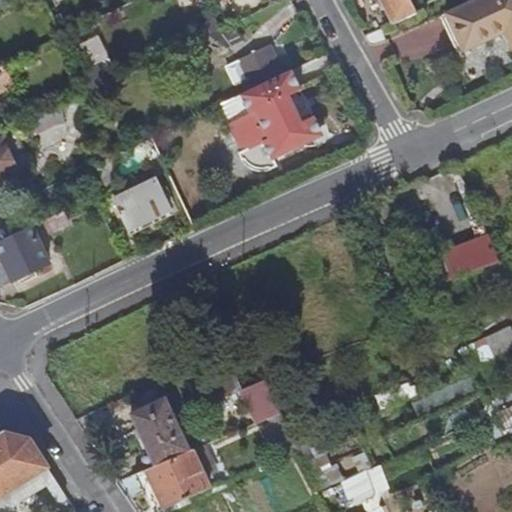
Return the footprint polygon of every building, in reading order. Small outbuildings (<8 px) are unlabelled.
[(410,0),(382,0),(394,24),(417,14),(415,10),(410,0)] [(511,0),(475,0),(446,14),(464,51),(506,32),(511,44),(511,0)] [(207,20),(214,33),(232,25),(225,11),(207,20)] [(239,63),(253,90),(284,75),(270,47),(239,63)] [(3,66),(0,66),(0,92),(13,86),(3,66)] [(300,93),(290,72),(284,75),(253,90),(239,96),(248,115),(229,125),(230,128),(230,130),(230,133),(231,135),(232,137),(232,139),(235,144),(238,147),(239,149),(241,152),(237,154),(239,158),(241,161),(244,165),(246,168),(249,170),(252,172),(258,172),(263,172),(266,171),(269,169),(275,167),(273,163),(323,139),(314,120),(298,127),(298,122),(297,119),(296,115),(294,112),(292,108),(289,104),(286,102),(285,101),(286,100),(300,93)] [(1,137),(0,138),(0,185),(20,176),(1,137)] [(110,159),(94,166),(104,188),(119,181),(110,159)] [(113,201),(127,230),(170,209),(156,180),(113,201)] [(32,227),(0,242),(0,257),(12,282),(50,264),(32,227)] [(441,250),(452,280),(504,260),(492,230),(441,250)] [(511,325),(477,340),(484,358),(511,346),(511,325)] [(268,377),(244,388),(259,421),(283,410),(268,377)] [(173,418),(164,399),(133,412),(130,414),(154,466),(188,451),(173,418)] [(0,497),(9,492),(47,469),(29,440),(6,435),(0,438),(0,497)] [(154,466),(145,470),(163,510),(208,490),(191,450),(188,451),(154,466)] [(384,464),(343,478),(352,503),(392,489),(384,464)] [(9,492),(15,503),(47,484),(58,501),(66,496),(65,496),(50,473),(47,469),(9,492)]
